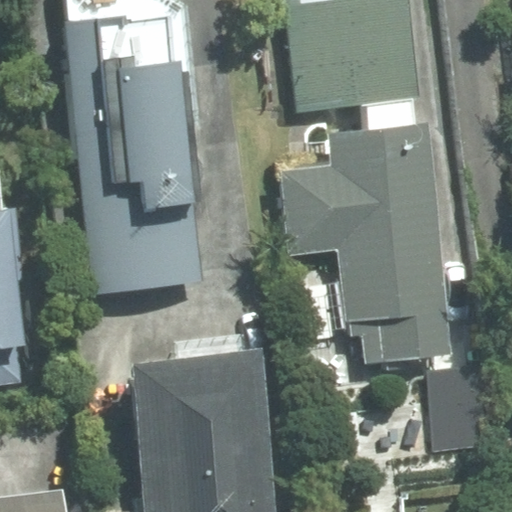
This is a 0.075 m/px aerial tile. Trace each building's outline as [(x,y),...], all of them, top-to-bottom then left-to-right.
[(385,0),(273,0),(288,111),(399,97),(385,0)] [(511,0),(506,0),(511,46),(511,54),(496,57),(511,181),(511,0)] [(158,5),(41,20),(76,291),(193,276),(158,5)] [(403,124),(307,136),(310,162),(263,168),(275,256),(322,250),(333,338),(349,336),(353,366),(434,356),(403,124)] [(254,511),(231,349),(108,367),(129,511),(254,511)] [(462,366),(416,372),(427,457),(474,451),(462,366)] [(511,511),(511,378),(492,382),(510,511),(511,511)] [(0,511),(50,511),(47,487),(0,493),(0,511)]
